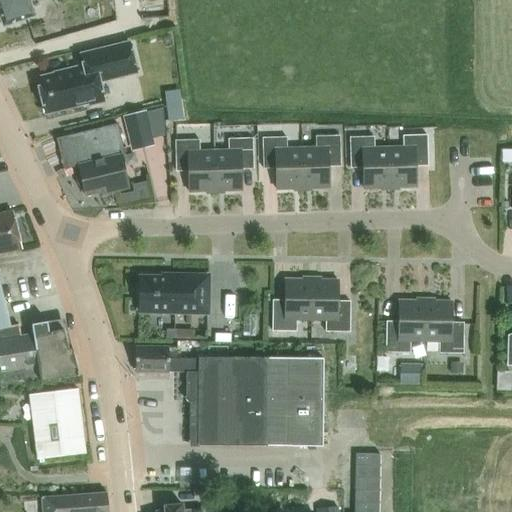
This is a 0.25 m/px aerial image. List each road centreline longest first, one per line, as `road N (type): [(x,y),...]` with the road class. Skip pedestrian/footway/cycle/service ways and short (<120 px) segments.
road 1 (residential): [(56,229),(404,220),(438,224),(481,264),(511,269)]
road 2 (tertiary): [(124,511),(107,384),(56,229)]
road 3 (tertiary): [(56,229),(0,118)]
